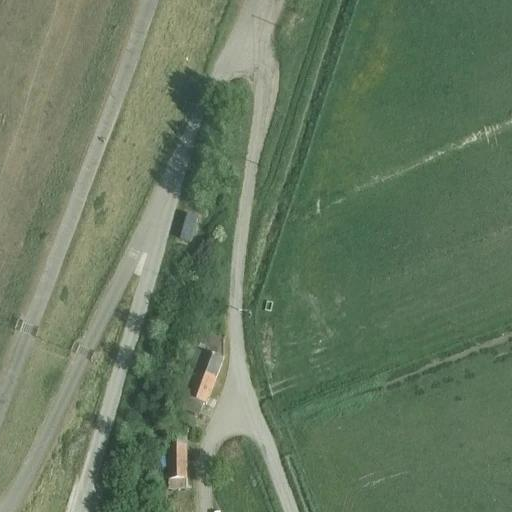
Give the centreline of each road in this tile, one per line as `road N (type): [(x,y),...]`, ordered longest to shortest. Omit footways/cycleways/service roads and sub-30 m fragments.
road 1 (unclassified): [(0,421),(154,0)]
road 2 (unclassified): [(237,398),(233,301),(267,15)]
road 3 (unclassified): [(9,511),(179,168)]
road 4 (unclassified): [(80,511),(179,168)]
road 5 (unclassified): [(179,168),(228,59),(267,15)]
road 6 (unclassified): [(237,398),(290,511)]
road 7 (unclassified): [(204,511),(209,439),(237,398)]
